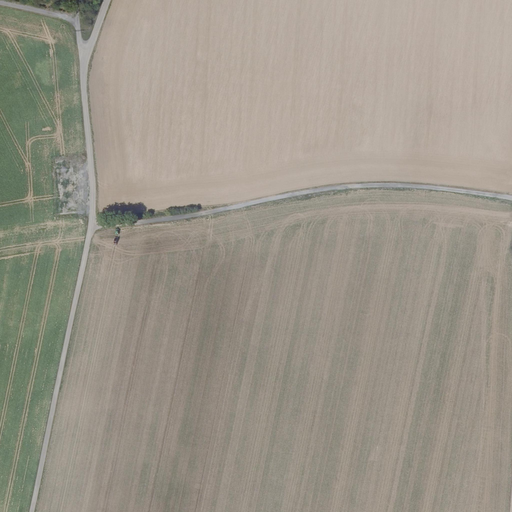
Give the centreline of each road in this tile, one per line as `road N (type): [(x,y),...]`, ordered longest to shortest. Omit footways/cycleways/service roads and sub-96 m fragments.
road 1 (unclassified): [(31,511),(90,226),(82,80),(106,0)]
road 2 (track): [(90,226),(185,217),(340,185),(511,197)]
